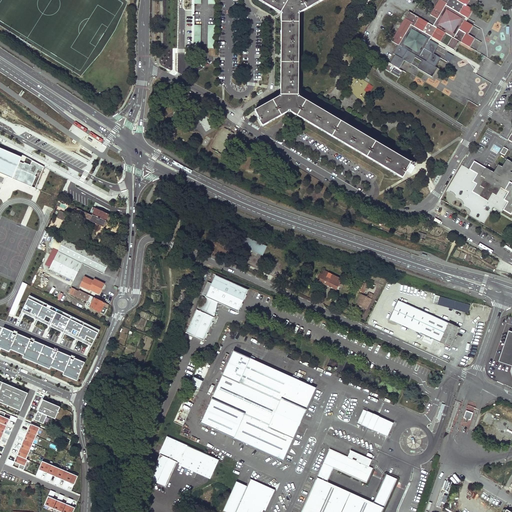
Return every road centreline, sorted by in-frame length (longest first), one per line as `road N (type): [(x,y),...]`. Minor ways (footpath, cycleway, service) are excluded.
road 1 (residential): [(144,66),(366,198),(410,211),(435,195),(511,62)]
road 2 (residential): [(474,380),(163,238),(144,240),(135,297),(122,303)]
road 3 (primary): [(505,287),(270,210),(139,143)]
road 4 (primary): [(169,172),(304,230),(503,296)]
road 5 (primary): [(0,63),(122,143)]
road 6 (residential): [(129,180),(109,186),(0,127)]
road 7 (primary): [(106,121),(0,52)]
